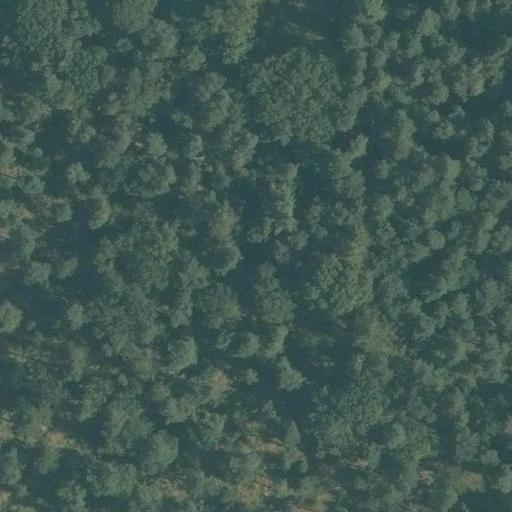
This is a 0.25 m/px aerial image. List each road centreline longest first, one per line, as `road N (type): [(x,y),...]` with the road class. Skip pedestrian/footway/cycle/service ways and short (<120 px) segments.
road 1 (track): [(184,251),(511,511)]
road 2 (track): [(136,511),(184,251)]
road 3 (track): [(184,251),(0,92)]
